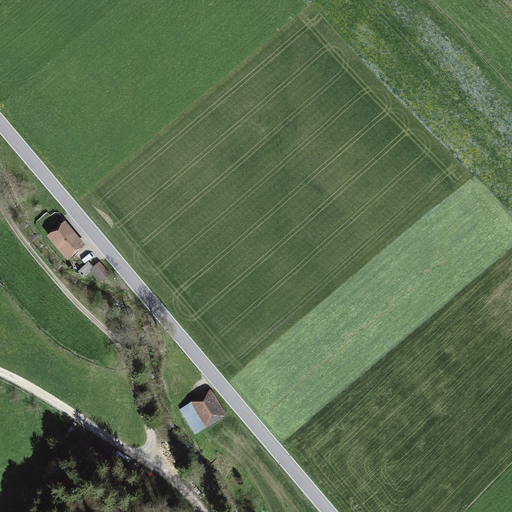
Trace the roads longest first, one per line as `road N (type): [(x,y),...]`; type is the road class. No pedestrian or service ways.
road 1 (tertiary): [(328,511),(0,123)]
road 2 (track): [(0,207),(39,261),(128,354),(158,454)]
road 3 (unclassified): [(0,372),(132,451),(158,454),(204,511)]
road 4 (track): [(199,397),(229,354),(337,290)]
